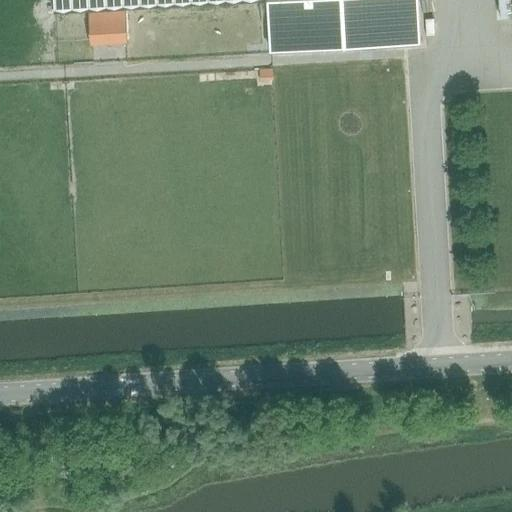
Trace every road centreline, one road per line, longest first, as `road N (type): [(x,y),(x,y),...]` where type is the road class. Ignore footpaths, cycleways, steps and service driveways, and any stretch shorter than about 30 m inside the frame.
road 1 (unclassified): [(0,397),(511,361)]
road 2 (unknown): [(478,68),(428,75),(417,90),(413,368)]
